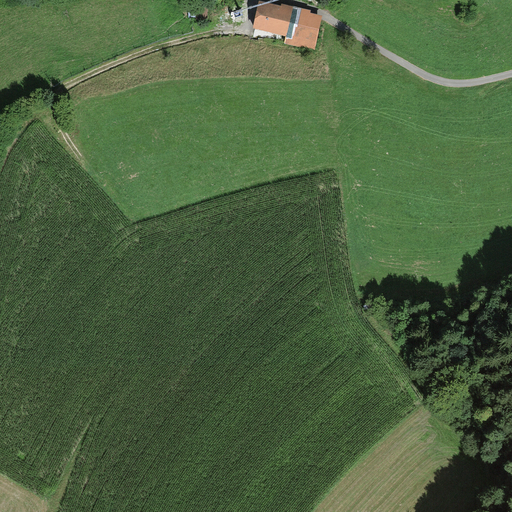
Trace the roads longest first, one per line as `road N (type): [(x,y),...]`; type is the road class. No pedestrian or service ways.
road 1 (track): [(76,157),(52,104),(57,88),(235,26),(248,12),(245,0)]
road 2 (residential): [(278,0),(439,81),(511,72)]
